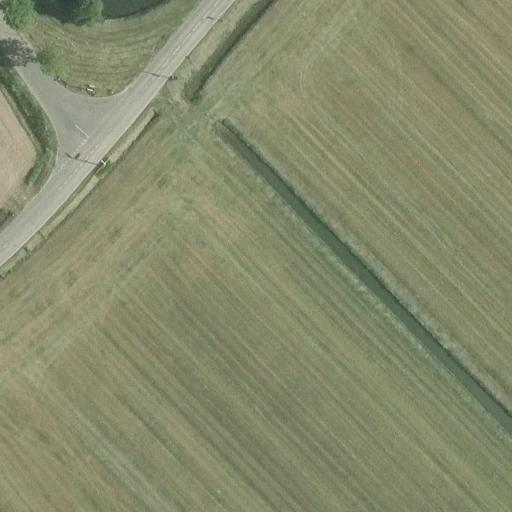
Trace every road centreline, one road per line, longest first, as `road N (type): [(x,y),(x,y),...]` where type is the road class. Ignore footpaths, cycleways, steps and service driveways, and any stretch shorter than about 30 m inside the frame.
road 1 (secondary): [(97,145),(222,0)]
road 2 (unclassified): [(97,145),(56,104),(0,18)]
road 3 (secondary): [(0,250),(97,145)]
